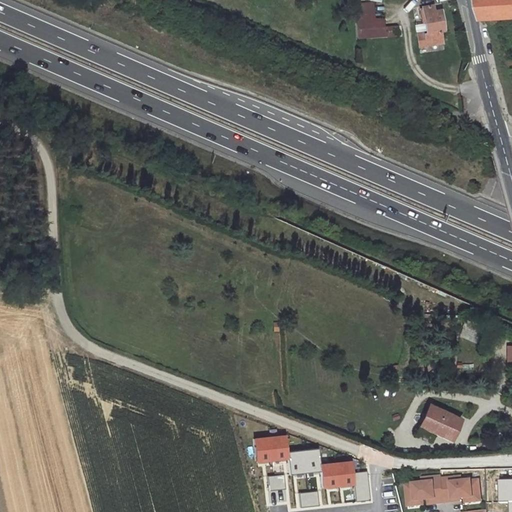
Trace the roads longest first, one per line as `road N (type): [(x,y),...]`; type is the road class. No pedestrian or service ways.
road 1 (track): [(374,456),(76,339),(60,312),(50,169),(35,142),(0,119)]
road 2 (trunk): [(511,232),(0,11)]
road 3 (trunk): [(0,40),(511,261)]
road 4 (tertiary): [(466,0),(500,138)]
road 5 (residential): [(511,458),(395,463),(374,456)]
